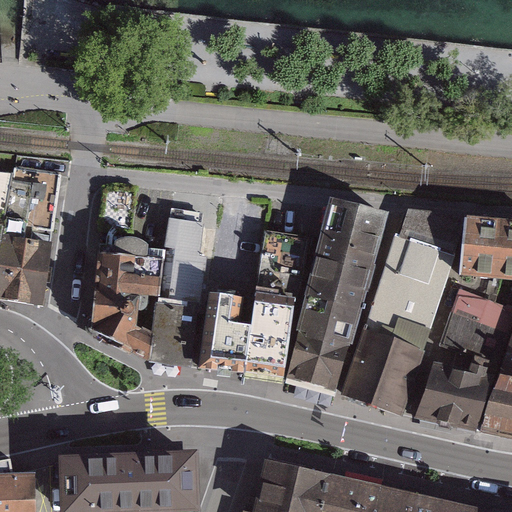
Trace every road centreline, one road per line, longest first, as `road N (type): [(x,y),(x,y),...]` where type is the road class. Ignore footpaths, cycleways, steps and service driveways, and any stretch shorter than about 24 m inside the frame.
road 1 (residential): [(511,214),(84,173)]
road 2 (primary): [(243,412),(511,471)]
road 3 (residential): [(25,341),(62,313),(84,173)]
road 4 (primary): [(91,420),(243,412)]
